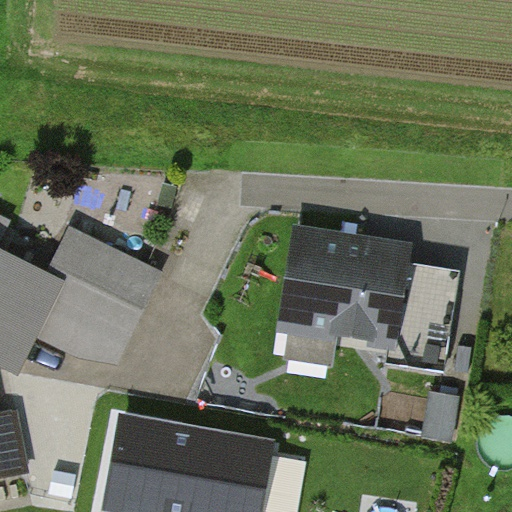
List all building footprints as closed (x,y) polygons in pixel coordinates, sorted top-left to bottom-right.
[(171,276),(77,231),(53,281),(30,329),(124,374),(171,276)] [(402,264),(405,247),(297,231),(279,342),(387,359),(402,264)] [(53,281),(0,254),(0,374),(6,377),(30,329),(53,281)] [(461,273),(402,264),(387,359),(387,362),(445,371),(461,273)] [(179,511),(201,417),(113,397),(86,511),(179,511)] [(0,475),(26,471),(14,410),(0,412),(0,475)]
